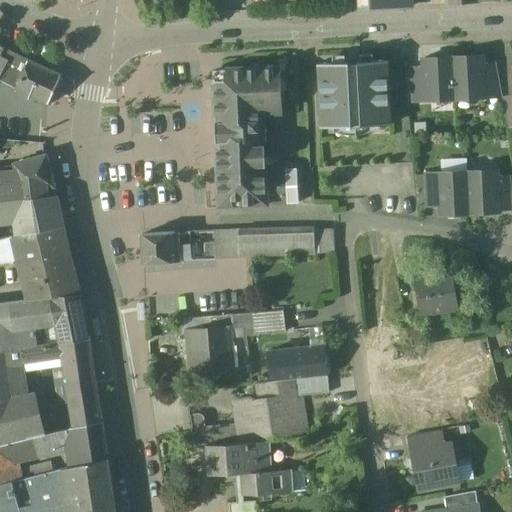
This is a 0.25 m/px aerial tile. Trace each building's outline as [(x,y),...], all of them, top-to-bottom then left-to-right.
[(0,74),(4,65),(23,74),(30,61),(0,46),(0,74)] [(483,57),(453,58),(455,100),(484,99),(483,66),(483,57)] [(453,58),(423,60),(423,69),(426,102),(455,100),(453,58)] [(62,76),(30,61),(23,74),(4,65),(0,74),(0,78),(49,103),(56,89),(62,76)] [(387,63),(317,67),(320,128),(390,124),(387,63)] [(496,65),(483,66),(484,99),(502,98),(496,65)] [(279,67),(229,69),(229,72),(226,72),(226,69),(213,70),(214,83),(217,82),(217,85),(214,86),(219,207),(267,205),(264,134),(263,114),(281,113),(279,67)] [(423,69),(410,70),(412,102),(426,102),(423,69)] [(511,98),(503,100),(508,127),(511,126),(511,98)] [(298,169),(278,170),(276,133),(264,134),(267,205),(299,203),(298,169)] [(47,155),(15,163),(17,170),(0,172),(0,192),(47,187),(55,186),(47,155)] [(445,169),(466,167),(466,160),(444,161),(445,169)] [(497,171),(468,172),(470,214),(499,213),(499,211),(498,178),(497,171)] [(468,172),(439,174),(439,206),(440,215),(470,214),(468,172)] [(439,174),(424,174),(426,207),(439,206),(439,174)] [(511,199),(511,177),(498,178),(499,211),(511,210),(511,199)] [(47,187),(0,192),(0,221),(15,219),(17,235),(45,229),(64,225),(57,196),(48,197),(47,187)] [(64,226),(13,237),(18,261),(56,254),(58,258),(71,255),(64,226)] [(314,228),(238,231),(238,244),(239,257),(240,257),(240,256),(315,254),(314,231),(314,228)] [(334,232),(314,231),(315,254),(334,252),(334,232)] [(176,232),(143,234),(145,263),(178,261),(176,232)] [(239,257),(238,244),(216,245),(216,258),(239,257)] [(216,258),(216,245),(206,245),(206,260),(216,260),(216,258)] [(56,254),(18,261),(22,279),(30,278),(31,285),(32,298),(33,298),(80,293),(71,255),(58,258),(56,254)] [(451,275),(429,279),(428,278),(415,281),(421,315),(458,308),(452,274),(451,274),(451,275)] [(80,293),(33,298),(35,323),(56,320),(61,343),(89,339),(88,329),(80,293)] [(32,298),(0,302),(0,351),(38,346),(35,323),(33,298),(32,298)] [(283,311),(254,314),(256,331),(273,329),(274,333),(286,332),(283,311)] [(254,314),(233,315),(234,329),(245,328),(246,337),(257,336),(256,331),(254,314)] [(420,323),(409,325),(413,347),(424,345),(420,323)] [(229,328),(188,331),(192,377),(233,373),(229,328)] [(61,343),(53,344),(54,360),(55,360),(55,359),(64,358),(68,383),(95,379),(89,339),(61,343)] [(38,346),(0,351),(0,400),(26,394),(22,365),(54,360),(53,344),(38,346)] [(325,346),(268,353),(271,382),(298,379),(328,375),(325,346)] [(474,355),(459,356),(463,387),(477,386),(474,355)] [(328,375),(298,379),(301,397),(330,392),(328,375)] [(95,379),(68,383),(75,427),(102,422),(95,379)] [(271,382),(257,384),(260,399),(253,400),(249,398),(237,400),(235,403),(239,425),(227,426),(229,445),(271,441),(308,438),(301,397),(298,379),(271,382)] [(0,400),(0,445),(10,443),(36,436),(27,394),(26,394),(0,400)] [(227,426),(205,428),(204,419),(197,415),(189,416),(193,446),(195,445),(196,447),(206,445),(206,446),(229,445),(227,426)] [(73,427),(65,429),(67,444),(71,467),(82,464),(108,459),(102,422),(75,427),(73,427)] [(36,436),(10,443),(14,456),(67,444),(65,429),(36,436)] [(441,430),(410,436),(412,452),(444,446),(441,430)] [(206,446),(206,447),(208,476),(241,473),(243,495),(295,491),(293,469),(274,470),(271,441),(206,446)] [(0,445),(0,485),(14,482),(20,480),(14,456),(10,443),(0,445)] [(444,446),(412,452),(408,458),(409,465),(416,470),(419,490),(459,482),(452,444),(444,446)] [(108,459),(82,464),(71,467),(62,470),(62,469),(34,476),(40,495),(66,488),(69,511),(84,511),(115,507),(112,487),(108,459)] [(296,469),(297,488),(306,488),(305,469),(296,469)] [(20,480),(14,482),(18,501),(40,495),(34,476),(20,480)] [(14,482),(0,485),(0,511),(19,507),(18,501),(14,482)] [(69,511),(66,488),(40,495),(18,501),(19,507),(0,511),(69,511)] [(476,491),(445,497),(447,510),(478,505),(476,491)] [(256,511),(256,502),(229,504),(229,511),(256,511)]
